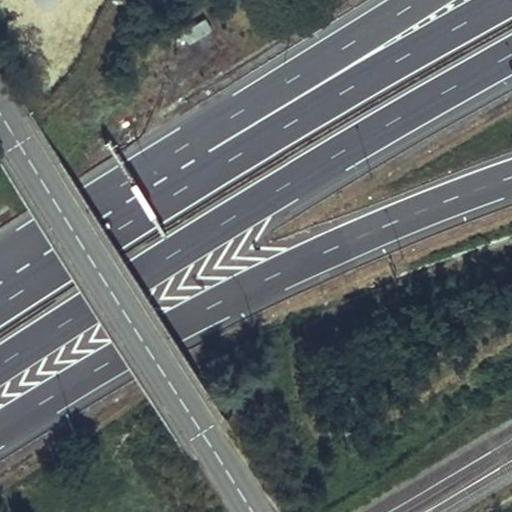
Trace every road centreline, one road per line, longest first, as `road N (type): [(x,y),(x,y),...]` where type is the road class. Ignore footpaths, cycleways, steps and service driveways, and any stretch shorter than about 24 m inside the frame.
road 1 (motorway): [(0,356),(282,176),(511,46)]
road 2 (motorway): [(496,0),(321,96),(0,299)]
road 3 (motorway): [(0,421),(263,269),(511,168)]
road 4 (motorway): [(410,0),(0,257)]
road 5 (unclassified): [(1,115),(252,511)]
